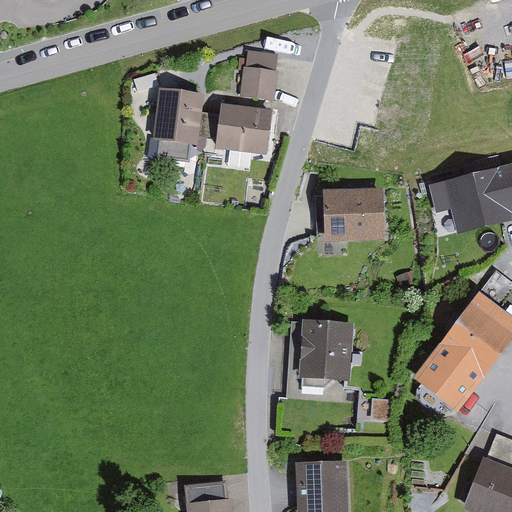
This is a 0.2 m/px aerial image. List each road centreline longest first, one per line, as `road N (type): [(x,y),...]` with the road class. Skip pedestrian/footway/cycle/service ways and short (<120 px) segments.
road 1 (residential): [(338,0),(266,272),(259,464)]
road 2 (tertiary): [(0,77),(288,0)]
